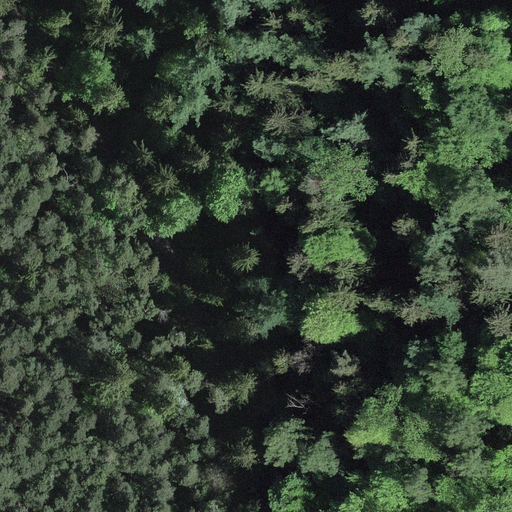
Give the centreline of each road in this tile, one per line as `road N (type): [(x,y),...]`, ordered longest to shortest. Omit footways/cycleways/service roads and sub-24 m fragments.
road 1 (track): [(221,511),(207,370),(181,262),(7,0)]
road 2 (track): [(371,511),(405,393),(402,242),(377,148),(362,0)]
